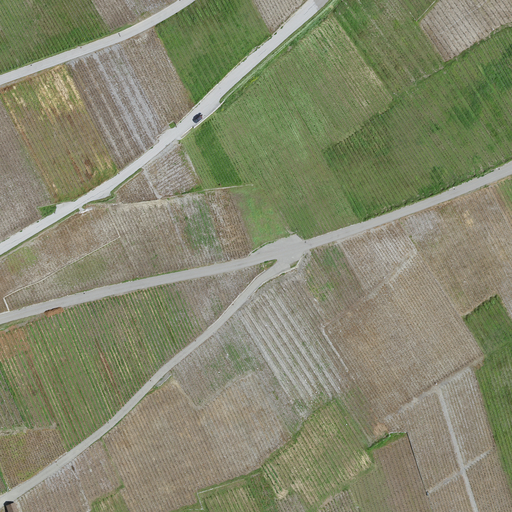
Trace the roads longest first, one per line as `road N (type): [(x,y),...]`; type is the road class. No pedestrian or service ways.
road 1 (unclassified): [(511,168),(287,251),(0,320)]
road 2 (unclassified): [(0,248),(144,158),(319,0)]
road 3 (track): [(287,251),(110,427),(0,504)]
road 4 (unclassified): [(0,84),(149,26),(188,0)]
